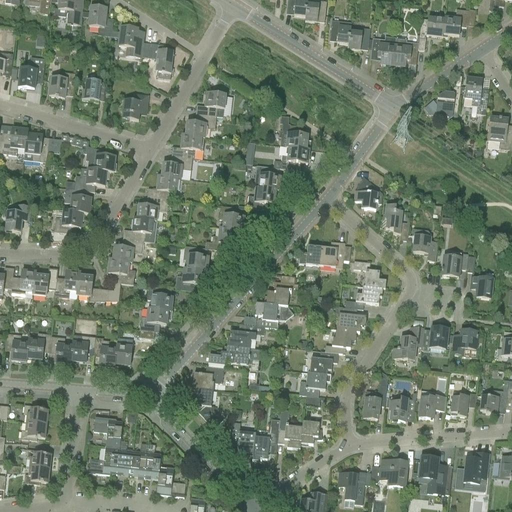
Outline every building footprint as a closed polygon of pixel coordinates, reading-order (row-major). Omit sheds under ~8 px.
[(25,0),(25,7),(39,9),(38,17),(50,18),(51,4),(51,3),(51,0),(25,0)] [(65,20),(66,15),(71,16),(70,27),(67,26),(67,27),(81,28),(81,19),(82,18),(82,14),(83,8),(75,7),(76,0),(58,0),(59,3),(58,5),(58,12),(55,12),(54,19),(65,20)] [(287,0),(287,7),(286,14),(294,15),(294,17),(292,17),(291,18),(305,19),(306,19),(307,2),(308,2),(307,0),(287,0)] [(511,0),(492,0),(492,1),(490,1),(489,14),(497,14),(497,9),(503,10),(504,3),(511,4),(511,0)] [(305,19),(305,24),(317,25),(317,22),(324,23),(325,23),(326,16),(327,4),(308,2),(307,2),(306,19),(305,19)] [(112,39),(112,33),(114,22),(105,21),(106,11),(91,10),(90,15),(89,20),(88,29),(99,30),(98,37),(112,39)] [(444,22),(443,37),(459,39),(460,30),(466,30),(466,29),(468,13),(456,12),(455,20),(445,19),(444,22)] [(468,13),(466,29),(473,29),(475,13),(468,12),(468,13)] [(421,21),(418,46),(417,53),(424,53),(426,38),(442,40),(443,37),(445,19),(444,19),(444,22),(428,20),(428,22),(421,21)] [(330,35),(330,42),(337,43),(337,46),(348,47),(349,47),(351,30),(351,25),(332,23),(330,35)] [(141,60),(141,59),(143,46),(144,43),(137,42),(138,32),(121,30),(120,34),(112,33),(112,39),(120,40),(118,49),(126,50),(125,58),(141,60)] [(348,47),(348,52),(360,53),(360,50),(367,51),(368,51),(369,44),(370,32),(351,30),(349,47),(348,47)] [(393,68),(396,42),(385,40),(385,42),(372,41),(370,60),(381,61),(380,67),(393,68)] [(396,42),(393,68),(405,70),(406,64),(409,64),(408,67),(416,68),(417,53),(418,46),(406,45),(406,44),(396,42)] [(143,46),(141,59),(148,60),(156,61),(156,68),(155,74),(156,74),(155,81),(170,83),(170,76),(171,77),(172,68),(173,54),(161,52),(161,48),(149,46),(143,46)] [(0,75),(2,76),(2,78),(10,79),(12,69),(12,68),(12,61),(13,58),(0,56),(0,75)] [(31,60),(30,66),(30,71),(20,70),(18,90),(35,92),(36,82),(43,83),(45,62),(31,60)] [(66,89),(74,90),(75,77),(61,75),(60,81),(51,80),(49,99),(56,99),(55,100),(65,101),(66,89)] [(465,99),(464,107),(472,108),(477,109),(477,113),(476,117),(485,118),(486,114),(488,93),(480,92),(481,83),(467,81),(466,90),(465,91),(465,97),(465,99)] [(85,93),(83,93),(82,102),(99,104),(99,102),(104,102),(104,104),(105,104),(107,86),(101,85),(86,83),(85,93)] [(433,103),(424,110),(429,117),(432,117),(435,115),(436,115),(441,121),(448,122),(452,119),(452,115),(457,116),(459,99),(460,97),(460,89),(455,89),(453,90),(452,96),(445,95),(437,101),(437,102),(434,105),(433,103)] [(197,108),(196,117),(217,120),(223,120),(224,112),(224,108),(226,98),(207,96),(205,109),(197,108)] [(124,103),(123,112),(122,122),(139,124),(140,111),(147,112),(149,98),(135,97),(137,98),(136,104),(124,103)] [(250,113),(246,120),(250,123),(255,116),(250,113)] [(187,125),(185,138),(205,141),(206,131),(215,132),(217,120),(196,117),(195,126),(187,125)] [(281,141),(280,150),(309,152),(310,152),(311,144),(307,143),(307,138),(289,136),(290,127),(288,126),(289,119),(281,118),(280,126),(282,126),(281,133),(279,133),(278,140),(281,141)] [(488,143),(487,150),(489,151),(496,152),(497,151),(499,151),(511,153),(511,149),(511,137),(506,137),(507,128),(507,122),(506,122),(506,123),(501,122),(501,121),(499,121),(499,122),(491,121),(491,120),(490,120),(489,130),(488,143)] [(18,152),(26,153),(28,136),(28,133),(12,131),(11,144),(4,144),(2,157),(17,159),(18,152)] [(47,166),(48,155),(48,149),(47,152),(41,152),(42,139),(35,138),(35,137),(28,136),(26,153),(24,163),(47,166)] [(172,150),(171,159),(192,161),(192,158),(198,158),(199,153),(203,153),(205,141),(185,138),(182,138),(181,151),(172,150)] [(48,149),(48,155),(60,157),(62,143),(49,141),(48,149)] [(449,143),(443,148),(447,152),(452,146),(449,143)] [(247,144),(245,159),(252,160),(254,144),(247,144)] [(87,150),(86,164),(88,164),(87,170),(87,172),(88,172),(95,173),(108,174),(113,175),(115,160),(106,159),(106,155),(102,154),(101,158),(96,157),(98,153),(87,150)] [(280,150),(279,158),(282,158),(280,171),(289,172),(290,164),(301,165),(307,166),(309,152),(280,150)] [(163,167),(161,179),(180,182),(181,172),(191,173),(192,161),(171,159),(170,168),(163,167)] [(255,182),(254,190),(256,190),(259,190),(279,193),(280,179),(278,179),(267,178),(268,170),(259,169),(259,173),(256,173),(255,182)] [(75,185),(74,192),(79,193),(95,195),(95,194),(91,194),(92,187),(105,189),(106,181),(107,181),(108,174),(95,173),(90,172),(88,172),(87,180),(80,179),(75,179),(74,185),(75,185)] [(501,176),(498,182),(505,185),(507,178),(501,176)] [(148,191),(147,200),(167,202),(168,194),(175,194),(175,193),(181,194),(182,182),(180,182),(161,179),(158,179),(156,192),(148,191)] [(354,193),(354,194),(356,194),(355,204),(364,205),(363,211),(368,212),(375,213),(376,207),(381,207),(381,203),(381,200),(382,197),(368,184),(363,179),(356,189),(356,193),(354,193)] [(279,193),(259,190),(256,190),(255,199),(248,198),(247,212),(255,213),(256,205),(274,207),(275,201),(278,202),(279,193)] [(71,206),(70,214),(83,216),(89,216),(91,201),(78,199),(79,193),(74,192),(66,191),(64,205),(71,206)] [(138,208),(137,221),(155,224),(156,213),(166,214),(167,202),(147,200),(146,209),(138,208)] [(385,207),(385,211),(384,221),(386,221),(385,231),(393,232),(392,237),(396,237),(396,235),(399,236),(398,242),(407,243),(409,226),(401,225),(402,214),(395,214),(395,208),(385,207)] [(4,210),(3,218),(6,221),(6,223),(5,233),(21,235),(22,223),(30,224),(30,220),(31,214),(31,210),(18,208),(15,211),(4,210)] [(433,214),(432,217),(437,218),(440,218),(440,215),(440,213),(441,209),(433,208),(433,211),(433,214)] [(224,223),(223,231),(243,233),(244,219),(231,218),(232,210),(223,209),(223,213),(220,213),(219,222),(224,223)] [(83,216),(70,214),(63,213),(62,221),(56,220),(54,234),(67,236),(68,229),(80,230),(81,223),(82,223),(83,216)] [(124,232),(122,242),(143,245),(143,244),(153,245),(155,224),(137,221),(134,220),(132,233),(124,232)] [(243,233),(223,231),(220,230),(219,239),(213,239),(211,252),(220,253),(220,245),(238,247),(239,242),(243,242),(244,233),(243,233)] [(414,237),(413,245),(412,255),(427,256),(427,263),(435,264),(437,245),(430,244),(431,239),(429,239),(429,235),(427,233),(413,231),(412,237),(414,237)] [(114,250),(113,262),(128,265),(131,265),(132,255),(142,256),(143,245),(122,242),(122,251),(114,250)] [(321,250),(319,269),(335,270),(335,266),(342,267),(341,271),(342,271),(343,263),(344,249),(345,246),(344,246),(344,248),(331,246),(331,244),(330,244),(330,251),(321,250)] [(297,256),(296,266),(298,266),(319,269),(321,250),(313,249),(307,248),(306,253),(307,253),(306,257),(299,256),(297,256)] [(188,263),(187,271),(207,273),(208,260),(195,258),(196,250),(189,249),(188,254),(184,253),(183,262),(188,263)] [(466,273),(468,258),(468,257),(452,255),(452,259),(444,258),(442,272),(441,272),(441,274),(442,274),(441,278),(458,280),(459,272),(466,273)] [(475,259),(468,258),(466,273),(466,275),(473,275),(475,259)] [(115,276),(114,285),(121,286),(133,287),(135,273),(127,272),(128,265),(113,262),(109,262),(108,276),(115,276)] [(365,273),(363,289),(382,292),(385,292),(386,283),(378,282),(379,274),(369,273),(369,266),(354,264),(353,272),(365,273)] [(0,301),(1,302),(2,298),(2,291),(7,292),(7,295),(10,299),(11,292),(13,280),(14,271),(4,270),(3,279),(0,278),(0,301)] [(207,273),(187,271),(184,270),(183,279),(176,279),(175,292),(184,293),(184,285),(202,287),(203,282),(207,282),(208,273),(207,273)] [(47,292),(55,293),(57,280),(58,272),(48,271),(47,279),(35,278),(33,294),(33,297),(46,299),(47,292)] [(26,293),(33,294),(35,278),(35,275),(22,273),(21,281),(13,280),(11,292),(10,299),(25,300),(26,293)] [(76,302),(77,298),(79,278),(80,275),(66,274),(65,281),(57,280),(55,293),(55,300),(76,302)] [(471,290),(471,291),(477,292),(476,300),(490,301),(492,282),(493,277),(485,276),(485,278),(483,278),(483,276),(478,276),(478,280),(473,280),(473,279),(472,279),(472,280),(473,280),(472,291),(471,290)] [(79,278),(77,298),(90,299),(89,304),(119,304),(121,286),(114,285),(113,293),(91,290),(92,280),(79,278)] [(281,278),(280,285),(294,287),(295,280),(281,278)] [(256,305),(256,306),(287,309),(289,295),(291,295),(292,290),(297,291),(298,287),(294,287),(280,285),(274,284),(273,291),(275,291),(274,295),(267,294),(266,306),(256,305)] [(147,302),(152,303),(151,311),(171,313),(172,300),(160,298),(161,290),(153,289),(153,293),(148,293),(147,302)] [(345,303),(344,310),(354,311),(363,312),(363,305),(378,307),(379,300),(381,301),(382,292),(363,289),(362,289),(361,297),(356,297),(355,304),(345,303)] [(260,322),(259,329),(265,330),(277,331),(278,323),(285,323),(293,317),(287,309),(287,310),(287,309),(256,306),(254,318),(262,319),(261,322),(260,322)] [(342,325),(341,333),(356,335),(359,335),(360,329),(364,330),(365,319),(353,318),(354,311),(344,310),(341,310),(340,316),(338,316),(337,324),(342,325)] [(141,319),(139,332),(140,332),(148,333),(152,334),(153,326),(160,327),(166,327),(167,322),(171,322),(172,313),(171,313),(151,311),(148,311),(147,320),(141,319)] [(227,340),(226,349),(254,352),(256,337),(264,338),(265,330),(259,329),(243,327),(242,335),(230,334),(229,340),(227,340)] [(421,350),(421,352),(429,353),(429,350),(445,352),(446,341),(448,331),(432,329),(431,332),(424,332),(422,346),(421,350)] [(422,346),(424,332),(411,330),(410,338),(416,339),(416,342),(401,340),(400,351),(397,351),(397,352),(394,351),(393,360),(414,363),(415,349),(421,350),(422,346)] [(148,333),(140,332),(140,340),(154,341),(154,334),(148,333)] [(325,348),(325,354),(338,356),(342,356),(343,350),(350,351),(351,344),(355,344),(356,335),(341,333),(336,332),(335,341),(333,341),(332,349),(325,348)] [(453,338),(452,348),(451,355),(462,357),(463,349),(467,349),(467,351),(475,352),(477,341),(478,339),(477,339),(477,334),(461,332),(460,339),(453,338)] [(26,365),(27,362),(28,346),(20,345),(21,338),(7,336),(5,353),(12,354),(11,363),(26,365)] [(43,355),(49,356),(51,339),(51,338),(37,336),(37,343),(28,342),(28,346),(27,362),(34,363),(34,362),(42,362),(43,355)] [(72,349),(71,365),(78,366),(78,364),(86,365),(87,358),(93,359),(95,340),(81,339),(73,338),(72,345),(72,349)] [(70,367),(71,365),(72,349),(64,348),(65,341),(51,339),(49,356),(56,357),(55,366),(70,367)] [(95,340),(93,359),(100,359),(99,369),(114,370),(115,368),(116,351),(108,350),(109,344),(102,343),(103,341),(95,340)] [(116,347),(116,351),(115,368),(122,368),(122,367),(130,368),(132,342),(125,341),(125,348),(116,347)] [(506,367),(511,367),(511,342),(503,341),(501,358),(507,359),(506,367)] [(209,358),(208,366),(229,368),(229,365),(247,367),(248,361),(258,362),(260,353),(254,352),(226,349),(224,349),(223,355),(221,355),(220,359),(209,358)] [(309,376),(330,379),(331,368),(332,365),(337,365),(338,356),(325,354),(321,354),(320,361),(311,360),(309,375),(309,376)] [(194,375),(192,391),(213,394),(213,392),(211,392),(212,385),(222,386),(224,371),(206,369),(206,370),(209,370),(208,377),(194,375)] [(300,384),(299,398),(306,398),(317,400),(318,392),(325,393),(326,384),(330,385),(330,379),(309,376),(307,376),(306,385),(300,384)] [(365,401),(363,421),(364,421),(364,422),(368,422),(370,423),(370,422),(378,423),(379,409),(384,409),(385,400),(387,382),(379,381),(377,394),(374,393),(374,395),(366,394),(365,401)] [(506,401),(508,383),(504,383),(503,394),(490,392),(489,395),(481,394),(479,413),(485,414),(485,416),(496,417),(497,408),(505,409),(506,401)] [(213,394),(192,391),(190,407),(198,408),(201,411),(198,414),(214,431),(223,422),(214,413),(214,409),(211,409),(213,394)] [(421,394),(420,411),(419,421),(433,422),(434,413),(444,414),(446,400),(435,398),(434,400),(428,399),(429,394),(421,394)] [(452,399),(451,405),(450,415),(457,416),(456,419),(465,420),(467,406),(475,407),(476,397),(468,396),(468,398),(459,397),(459,400),(452,399)] [(317,400),(306,398),(304,408),(320,410),(319,400),(317,400)] [(400,405),(390,404),(389,410),(389,413),(391,413),(390,423),(405,425),(406,414),(414,415),(415,403),(400,401),(400,405)] [(27,417),(26,424),(46,427),(48,413),(40,412),(41,409),(25,407),(24,416),(27,417)] [(279,423),(277,446),(284,446),(284,443),(287,444),(287,450),(300,452),(300,446),(302,430),(288,429),(289,417),(289,416),(288,414),(287,414),(280,413),(279,423)] [(107,435),(106,448),(119,450),(127,451),(128,444),(120,443),(122,424),(115,424),(116,422),(95,420),(93,433),(107,435)] [(253,455),(252,463),(261,464),(262,462),(267,462),(268,453),(271,454),(276,454),(277,446),(279,423),(271,422),(269,435),(267,435),(267,441),(262,440),(255,440),(254,442),(253,455)] [(46,427),(26,424),(25,433),(22,433),(21,441),(37,443),(37,440),(45,441),(46,427)] [(302,424),(302,430),(300,446),(313,447),(314,440),(317,440),(317,443),(322,442),(321,432),(319,432),(319,426),(302,424)] [(233,425),(231,445),(237,446),(236,455),(244,456),(244,454),(253,455),(254,442),(255,432),(245,431),(240,431),(240,425),(233,425)] [(144,480),(145,480),(149,447),(141,446),(140,454),(134,454),(131,479),(137,479),(137,481),(143,482),(144,480)] [(144,480),(144,482),(150,482),(150,481),(154,481),(154,483),(158,483),(160,470),(161,457),(155,456),(156,448),(149,447),(145,480),(144,480)] [(110,476),(116,477),(119,450),(106,448),(104,462),(90,461),(89,475),(109,478),(110,476)] [(116,477),(131,479),(134,454),(127,453),(127,451),(119,450),(116,477)] [(31,461),(30,469),(49,471),(51,457),(44,457),(44,453),(28,452),(27,461),(31,461)] [(456,471),(455,484),(462,485),(473,486),(472,493),(483,494),(483,495),(484,495),(485,482),(486,482),(488,466),(489,456),(476,455),(475,461),(475,462),(470,462),(470,460),(465,460),(464,470),(464,472),(456,471)] [(421,459),(420,469),(419,481),(429,482),(427,496),(449,498),(452,473),(447,472),(447,469),(446,469),(446,473),(437,472),(438,461),(421,459)] [(509,480),(509,481),(511,481),(511,477),(511,459),(502,459),(501,466),(493,465),(491,478),(509,480)] [(370,483),(370,485),(376,486),(377,481),(379,482),(380,482),(381,480),(389,481),(388,488),(405,490),(406,475),(407,465),(396,464),(396,466),(382,465),(382,463),(382,462),(381,470),(372,469),(371,476),(370,483)] [(49,471),(30,469),(29,478),(25,477),(24,486),(40,488),(40,484),(48,485),(49,471)] [(174,471),(160,470),(158,483),(156,497),(184,500),(186,486),(172,484),(174,471)] [(339,475),(337,489),(346,490),(344,503),(345,503),(345,502),(354,503),(354,504),(354,507),(362,508),(366,477),(357,476),(357,479),(352,478),(352,477),(339,475)] [(298,511),(326,511),(328,497),(310,495),(309,503),(300,502),(298,511)] [(189,511),(203,511),(205,502),(201,502),(191,501),(189,511)]
